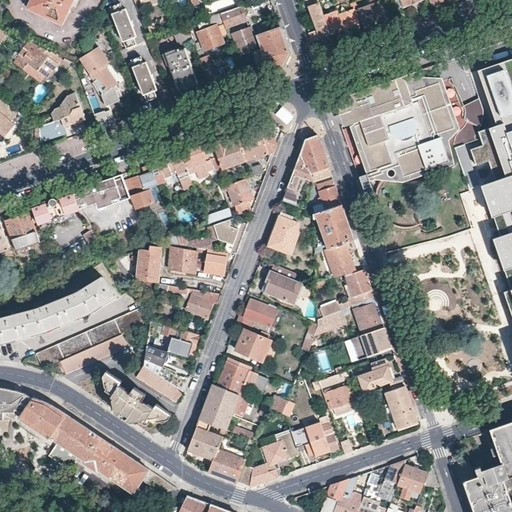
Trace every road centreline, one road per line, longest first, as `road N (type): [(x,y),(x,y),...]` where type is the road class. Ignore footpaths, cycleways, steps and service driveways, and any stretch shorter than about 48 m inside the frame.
road 1 (residential): [(172,461),(313,82)]
road 2 (residential): [(313,82),(436,435)]
road 3 (residential): [(313,82),(9,188)]
road 4 (residential): [(511,8),(313,82)]
road 5 (residential): [(0,372),(59,387),(172,461)]
road 6 (residential): [(256,498),(436,435)]
